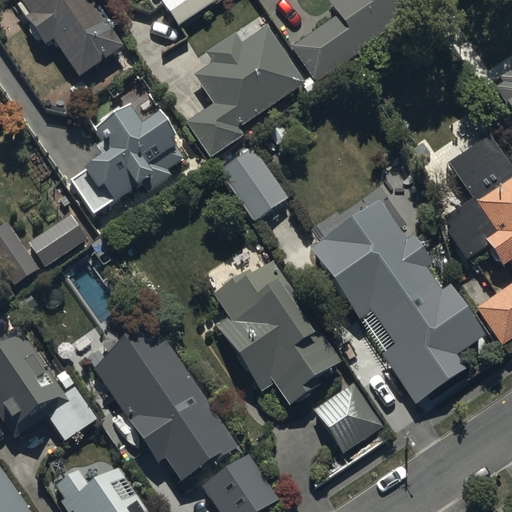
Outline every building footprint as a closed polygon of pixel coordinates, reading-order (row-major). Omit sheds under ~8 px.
[(17,0),(31,21),(27,24),(45,52),(54,46),(80,84),(125,54),(110,31),(116,26),(103,7),(96,12),(88,0),(17,0)] [(415,19),(401,0),(340,0),(329,7),(338,20),(288,54),(312,89),(415,19)] [(210,162),(243,140),(239,134),(306,89),(268,33),(242,50),(236,43),(213,58),(219,67),(196,82),(214,110),(187,128),(210,162)] [(511,77),(501,86),(503,89),(496,94),(511,118),(511,77)] [(132,119),(98,143),(105,152),(96,159),(101,166),(69,189),(94,224),(116,208),(117,209),(137,194),(139,197),(145,193),(149,198),(173,181),(170,177),(185,166),(174,150),(178,147),(161,124),(145,136),(132,119)] [(511,174),(491,144),(450,172),(470,201),(441,221),(452,236),(448,239),(469,268),(490,254),(503,273),(511,268),(511,174)] [(287,200),(252,149),(218,172),(254,223),(287,200)] [(379,203),(309,251),(358,321),(370,313),(394,347),(381,356),(416,406),(465,372),(455,358),(483,339),(448,288),(440,293),(425,270),(431,265),(412,238),(406,242),(379,203)] [(70,215),(29,243),(45,267),(86,239),(70,215)] [(8,222),(0,227),(0,263),(15,285),(39,269),(8,222)] [(342,369),(272,269),(254,281),(251,276),(215,301),(230,322),(215,332),(262,399),(275,390),(291,414),(318,396),(313,389),(342,369)] [(511,347),(511,289),(477,314),(503,353),(511,347)] [(240,449),(153,318),(124,337),(94,372),(156,464),(163,460),(179,484),(212,462),(214,466),(240,449)] [(27,431),(46,418),(64,446),(96,425),(64,376),(52,383),(19,333),(0,345),(0,425),(14,448),(31,437),(27,431)] [(355,389),(314,416),(343,460),(384,433),(355,389)] [(248,458),(201,489),(216,511),(264,511),(279,503),(248,458)] [(0,511),(26,511),(0,474),(0,511)] [(144,511),(119,476),(91,495),(78,476),(56,492),(65,505),(60,508),(62,511),(144,511)]
